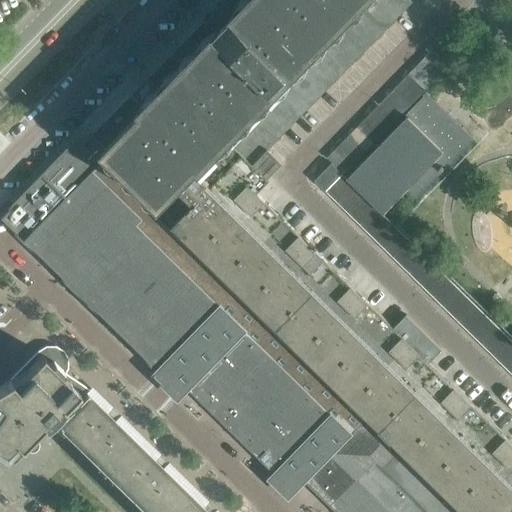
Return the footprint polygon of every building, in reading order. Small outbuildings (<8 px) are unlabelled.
[(413,2),(411,0),(224,0),(226,2),(206,22),(204,20),(149,77),(157,85),(153,90),(151,87),(141,97),(143,100),(139,104),(131,95),(93,133),(92,134),(163,205),(180,188),(228,139),(253,164),(413,2)] [(447,33),(439,42),(456,58),(463,50),(447,33)] [(439,42),(432,49),(448,65),(456,58),(439,42)] [(432,49),(424,57),(441,73),(448,65),(432,49)] [(424,57),(417,65),(433,81),(441,73),(424,57)] [(426,88),(433,81),(417,65),(409,72),(426,88)] [(409,72),(402,80),(418,96),(426,88),(409,72)] [(402,80),(394,87),(411,104),(418,96),(402,80)] [(411,104),(394,87),(387,95),(404,111),(411,104)] [(384,213),(386,211),(405,192),(416,203),(476,141),(427,93),(346,176),(384,213)] [(387,95),(380,103),(396,119),(404,111),(387,95)] [(396,119),(380,103),(372,110),(389,127),(396,119)] [(372,110),(365,118),(381,134),(389,127),(372,110)] [(357,126),(374,142),(381,134),(365,118),(357,126)] [(357,126),(350,133),(367,149),(374,142),(357,126)] [(359,157),(367,149),(350,133),(342,141),(359,157)] [(269,469),(283,483),(295,494),(307,482),(304,479),(329,453),(367,453),(375,444),(381,427),(367,413),(363,409),(330,377),(300,347),(265,313),(214,263),(174,224),(195,203),(180,188),(163,205),(92,134),(83,143),(77,137),(0,216),(0,215),(0,218),(168,383),(182,397),(188,391),(268,470),(269,469)] [(270,180),(253,164),(228,139),(180,188),(195,203),(207,191),(221,204),(233,216),(257,193),(258,193),(270,180)] [(342,141),(335,149),(352,165),(359,157),(342,141)] [(352,165),(335,149),(327,157),(344,173),(352,165)] [(332,163),(314,180),(325,191),(342,173),(332,163)] [(326,191),(334,199),(351,182),(343,174),(326,191)] [(334,199),(342,207),(359,190),(351,182),(334,199)] [(342,207),(350,215),(367,198),(359,190),(342,207)] [(221,204),(207,191),(195,203),(174,224),(214,263),(270,206),(257,193),(258,193),(257,193),(233,216),(221,204)] [(367,198),(350,215),(359,223),(375,206),(367,198)] [(321,256),(270,206),(214,263),(265,313),(321,256)] [(375,206),(359,223),(367,231),(383,214),(375,206)] [(383,214),(367,231),(375,239),(392,222),(383,214)] [(375,239),(383,247),(400,230),(392,222),(375,239)] [(400,230),(383,247),(391,254),(407,237),(400,230)] [(400,263),(416,246),(407,237),(391,254),(400,263)] [(408,271),(424,254),(416,246),(400,263),(408,271)] [(408,271),(416,279),(432,262),(424,254),(408,271)] [(356,290),(321,256),(265,313),(300,347),(356,290)] [(416,279),(424,287),(441,270),(432,262),(416,279)] [(432,295),(449,278),(441,270),(424,287),(432,295)] [(432,295),(440,303),(457,286),(449,278),(432,295)] [(449,311),(465,294),(457,286),(440,303),(449,311)] [(300,347),(330,377),(386,319),(356,290),(300,347)] [(457,319),(473,302),(465,294),(449,311),(457,319)] [(465,327),(482,310),(473,302),(457,319),(465,327)] [(473,335),(490,318),(482,310),(465,327),(473,335)] [(394,327),(386,319),(330,377),(363,409),(432,339),(407,314),(394,327)] [(481,343),(498,326),(490,318),(473,335),(481,343)] [(481,343),(489,351),(506,334),(498,326),(481,343)] [(498,359),(511,344),(511,340),(506,334),(489,351),(498,359)] [(369,490),(391,511),(511,511),(511,442),(429,361),(442,348),(432,339),(363,409),(367,413),(381,427),(375,444),(367,453),(329,453),(357,479),(369,490)] [(511,360),(511,344),(498,359),(506,367),(511,360)] [(30,450),(58,423),(56,421),(61,414),(62,415),(82,395),(62,375),(67,367),(67,358),(62,350),(54,346),(45,346),(37,350),(9,379),(0,384),(0,454),(5,459),(22,442),(30,450)] [(85,392),(82,395),(62,415),(61,414),(56,421),(58,423),(60,421),(69,430),(68,432),(95,458),(96,457),(107,467),(134,440),(85,392)] [(156,511),(182,487),(134,440),(107,467),(117,477),(116,479),(143,506),(145,504),(152,511),(156,511)] [(307,482),(331,505),(357,479),(329,453),(304,479),(307,482)] [(357,479),(331,505),(331,506),(335,503),(344,511),(348,511),(369,490),(357,479)] [(207,511),(182,487),(156,511),(207,511)] [(391,511),(369,490),(348,511),(391,511)]
